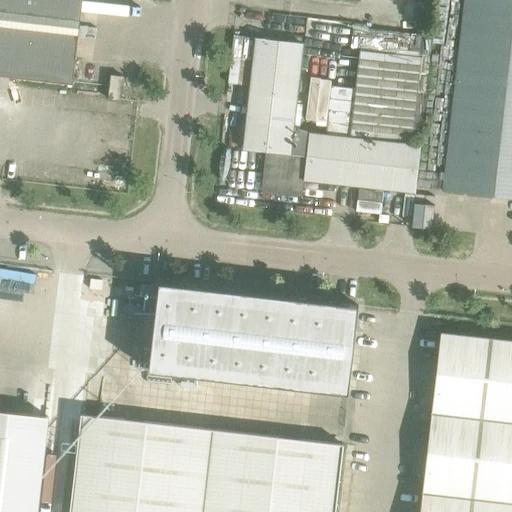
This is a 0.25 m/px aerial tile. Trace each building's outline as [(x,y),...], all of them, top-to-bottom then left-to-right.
[(0,0),(0,76),(74,84),(82,0),(0,0)] [(511,0),(463,0),(442,190),(511,197),(511,0)] [(242,149),(266,152),(261,192),(301,196),(303,180),(415,193),(420,145),(308,132),(306,156),(290,155),(302,43),(254,38),(242,149)] [(107,99),(121,100),(124,76),(110,75),(107,99)] [(89,284),(98,284),(99,276),(90,275),(89,284)] [(347,394),(357,305),(158,282),(148,371),(347,394)] [(511,511),(511,340),(440,332),(419,511),(511,511)] [(0,511),(36,511),(47,417),(0,411),(0,511)] [(68,511),(334,511),(342,444),(80,414),(68,511)]
